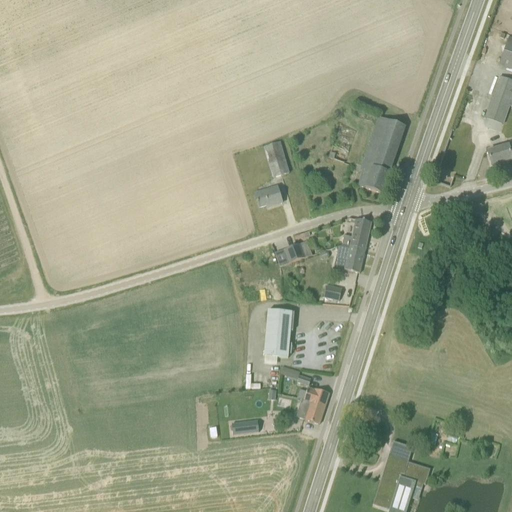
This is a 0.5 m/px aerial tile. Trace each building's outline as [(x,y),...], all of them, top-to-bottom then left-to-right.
[(511,70),(511,39),(509,39),(499,66),(511,70)] [(502,129),(510,107),(511,107),(511,82),(500,78),(484,123),(502,129)] [(382,196),(394,163),(406,128),(378,118),(360,172),(363,173),(358,187),(382,196)] [(487,153),(492,167),(511,161),(511,158),(509,147),(487,153)] [(289,175),(284,159),(269,164),(273,180),(289,175)] [(255,196),(259,210),(269,207),(270,208),(282,205),(277,189),(255,196)] [(360,275),(371,225),(371,224),(364,223),(365,222),(363,221),(363,222),(356,221),(352,238),(345,237),(342,247),(337,270),(360,275)] [(312,257),(307,243),(275,255),(280,269),(290,265),(312,257)] [(342,291),(341,291),(326,287),(324,299),(339,303),(342,291)] [(290,332),(293,333),(294,314),(292,314),(268,312),(264,357),(288,360),(288,355),(289,345),(290,332)] [(289,370),(283,368),(280,375),(287,378),(289,370)] [(297,384),(309,387),(311,381),(299,377),(297,384)] [(305,402),(301,413),(307,415),(305,421),(319,426),(329,395),(315,390),(315,391),(308,389),(304,402),(305,402)] [(269,391),(268,400),(267,402),(275,403),(276,392),(269,391)] [(246,435),(245,424),(232,426),(233,436),(246,435)] [(394,442),(389,456),(407,462),(412,448),(394,442)] [(389,511),(406,511),(414,488),(422,491),(423,486),(425,486),(430,471),(392,459),(390,467),(391,467),(390,470),(389,470),(389,471),(387,470),(383,480),(382,480),(374,506),(379,507),(379,509),(389,511)]
